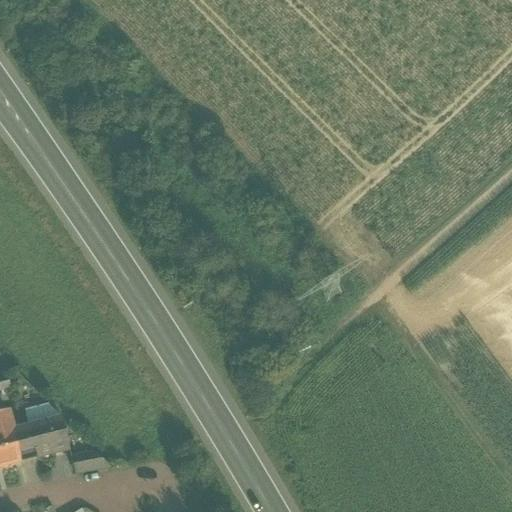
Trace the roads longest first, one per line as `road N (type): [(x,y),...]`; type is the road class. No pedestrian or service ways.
road 1 (primary): [(0,98),(147,313),(269,511)]
road 2 (track): [(372,297),(511,483)]
road 3 (track): [(356,313),(511,160)]
road 4 (residential): [(0,504),(140,477),(166,511)]
